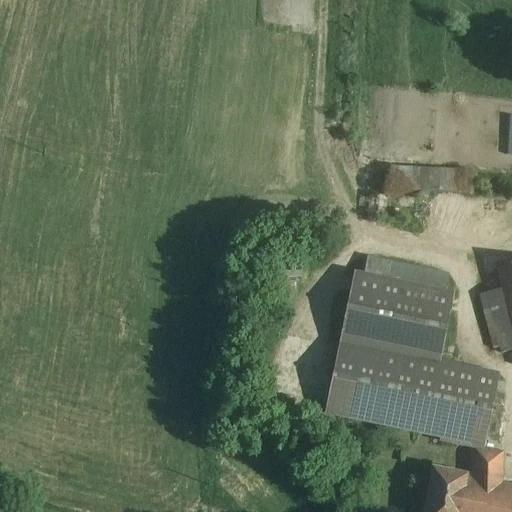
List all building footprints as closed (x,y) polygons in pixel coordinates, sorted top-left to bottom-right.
[(472,174),(391,169),(390,192),(471,196),(472,174)] [(366,196),(365,225),(382,226),(384,197),(366,196)] [(511,268),(497,272),(502,292),(511,329),(511,268)] [(453,298),(354,277),(325,415),(444,440),(443,444),(473,451),(472,450),(483,452),(498,379),(439,366),(453,298)] [(511,352),(511,329),(502,292),(480,298),(494,351),(500,350),(502,356),(511,352)] [(472,450),(473,451),(472,480),(501,486),(502,456),(483,452),(472,450)] [(460,511),(466,478),(432,471),(424,511),(460,511)] [(472,480),(466,478),(460,511),(511,511),(511,487),(501,486),(472,480)]
